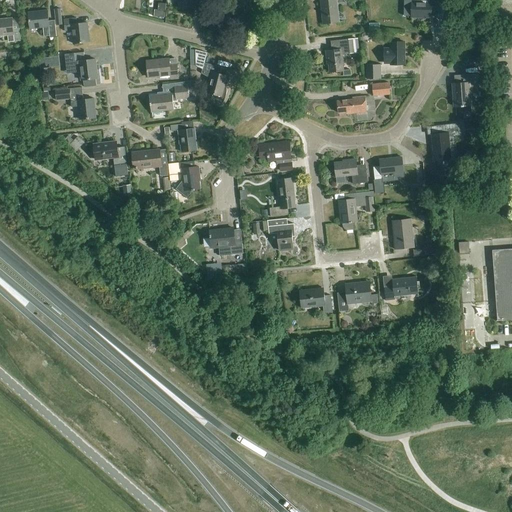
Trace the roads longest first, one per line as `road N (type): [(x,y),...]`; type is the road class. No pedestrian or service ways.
road 1 (trunk): [(377,511),(222,429),(81,320)]
road 2 (trunk): [(0,289),(151,425),(226,511)]
road 3 (trunk): [(0,274),(231,460)]
road 4 (unclassified): [(156,511),(0,374)]
road 5 (trunk): [(231,460),(81,320)]
road 6 (residential): [(375,252),(321,258),(316,132)]
road 7 (residential): [(316,132),(344,143),(391,135),(432,63)]
road 8 (residential): [(271,56),(121,20)]
road 9 (unknown): [(511,244),(479,248),(464,286),(483,331),(511,336)]
road 10 (residential): [(156,138),(126,119),(121,20)]
